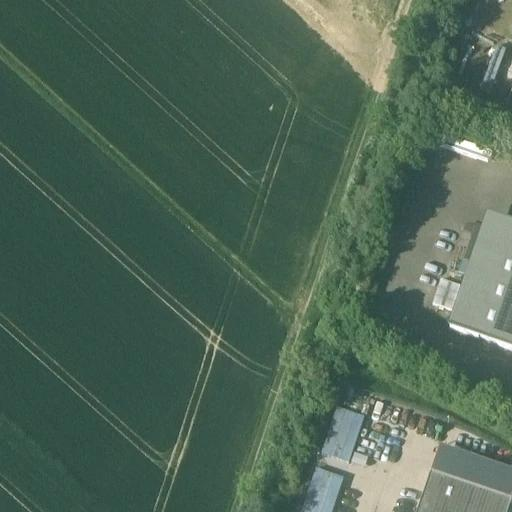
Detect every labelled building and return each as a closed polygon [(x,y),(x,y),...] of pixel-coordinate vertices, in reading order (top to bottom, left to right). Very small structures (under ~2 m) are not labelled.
[(511,94),(503,122),(511,125),(511,94)] [(511,226),(489,218),(468,280),(490,288),(511,226)] [(511,225),(511,226),(490,288),(468,280),(450,331),(511,352),(511,225)] [(348,464),(363,417),(332,408),(317,455),(348,464)] [(313,469),(299,511),(333,511),(344,478),(313,469)] [(505,511),(508,503),(431,476),(418,511),(505,511)]
